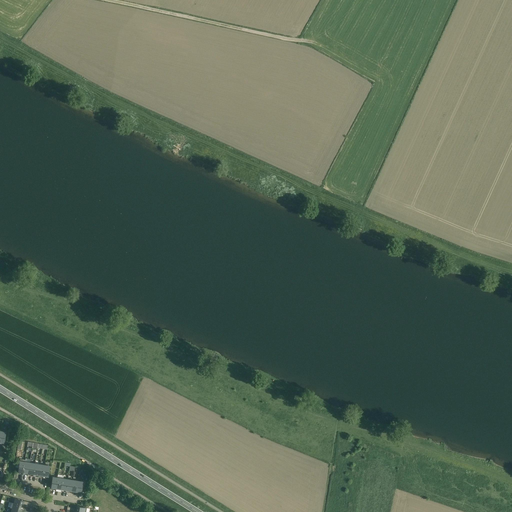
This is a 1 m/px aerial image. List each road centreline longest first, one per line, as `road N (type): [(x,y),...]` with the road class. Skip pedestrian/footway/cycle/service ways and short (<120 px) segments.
road 1 (primary): [(197,511),(0,388)]
road 2 (track): [(109,0),(297,42)]
